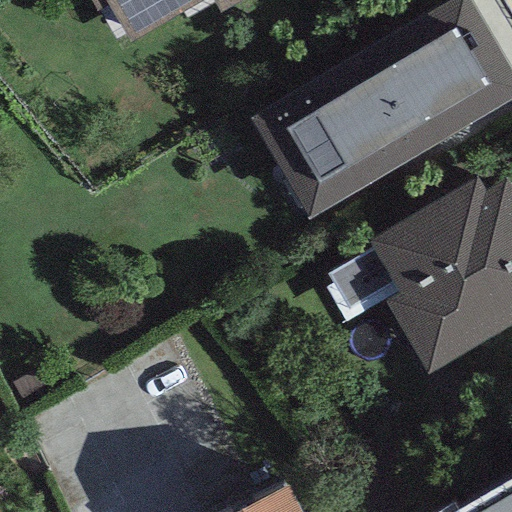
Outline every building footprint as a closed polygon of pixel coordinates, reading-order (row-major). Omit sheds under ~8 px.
[(89,0),(98,14),(108,9),(130,47),(211,0),(220,16),(247,0),(89,0)] [(511,104),(511,78),(466,0),(458,0),(248,122),(307,224),(511,104)] [(484,194),(478,183),(367,245),(398,299),(387,305),(427,377),(511,328),(511,191),(507,182),(484,194)] [(297,511),(288,493),(248,511),(297,511)] [(511,511),(511,503),(497,511),(511,511)]
